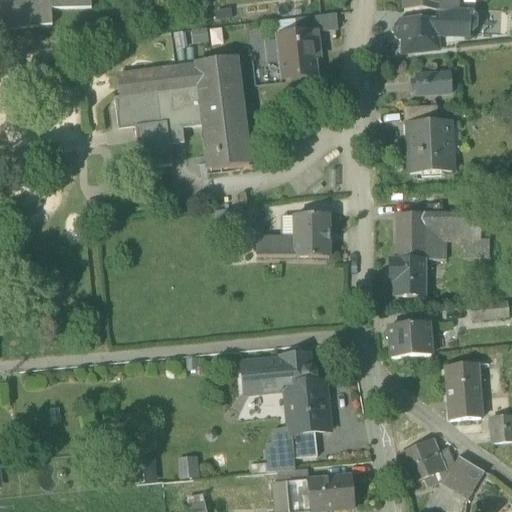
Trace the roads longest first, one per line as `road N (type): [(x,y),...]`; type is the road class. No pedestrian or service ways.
road 1 (residential): [(359,336),(0,367)]
road 2 (residential): [(364,0),(359,336)]
road 3 (residential): [(367,369),(511,482)]
road 4 (residential): [(367,369),(395,511)]
